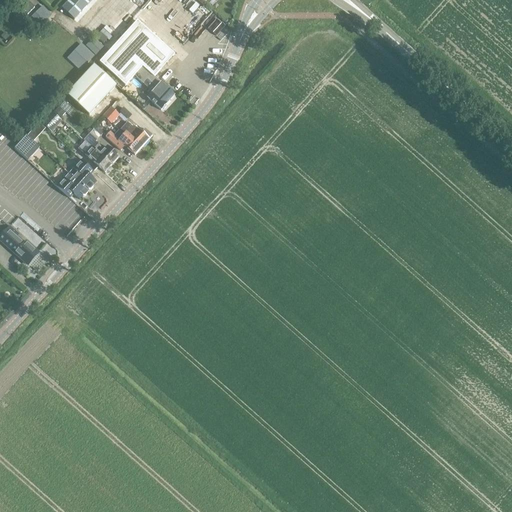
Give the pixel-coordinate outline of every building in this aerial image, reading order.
[(70,0),(62,9),(74,20),(92,0),(70,0)] [(31,17),(40,26),(52,14),(43,5),(31,17)] [(212,12),(202,23),(220,40),(230,30),(212,12)] [(156,76),(176,54),(139,21),(102,63),(127,86),(144,66),(152,73),(156,77),(156,76)] [(96,56),(104,47),(93,38),(86,46),(96,56)] [(67,59),(80,70),(80,71),(95,57),(81,44),(67,59)] [(93,66),(66,96),(89,116),(116,86),(93,66)] [(163,83),(156,76),(156,77),(152,73),(148,78),(159,87),(149,98),(163,110),(164,109),(166,109),(168,106),(168,104),(176,95),(163,83)] [(53,111),(58,116),(63,110),(58,106),(53,111)] [(112,123),(121,114),(112,106),(103,115),(112,123)] [(127,119),(132,114),(125,108),(120,113),(127,119)] [(53,111),(51,113),(43,122),(51,129),(59,120),(56,117),(58,116),(53,111)] [(122,127),(120,130),(125,134),(127,133),(143,147),(144,146),(152,137),(144,130),(141,134),(133,126),(132,127),(126,122),(122,127)] [(110,132),(106,137),(122,150),(126,146),(136,155),(143,147),(127,133),(125,134),(120,130),(125,135),(120,140),(110,132)] [(0,170),(19,188),(37,168),(0,134),(0,170)] [(108,147),(102,153),(94,163),(107,174),(120,159),(108,147)] [(84,161),(72,175),(91,192),(92,191),(94,191),(96,188),(96,186),(99,183),(90,175),(94,171),(96,173),(97,172),(84,161)] [(91,192),(72,175),(60,188),(73,200),(73,199),(71,197),(74,193),(84,201),(87,197),(88,197),(91,195),(91,193),(91,192)] [(15,226),(37,247),(44,239),(22,218),(15,226)] [(0,241),(27,266),(38,253),(31,247),(29,249),(16,238),(18,236),(10,228),(0,239),(0,241)]
